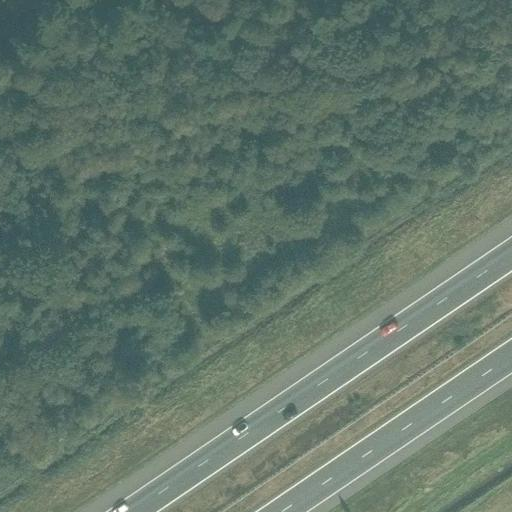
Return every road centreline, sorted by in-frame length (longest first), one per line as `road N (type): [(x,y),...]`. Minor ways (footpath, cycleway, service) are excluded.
road 1 (track): [(511,32),(0,126)]
road 2 (motorway): [(511,255),(135,511)]
road 3 (motorway): [(282,511),(511,356)]
